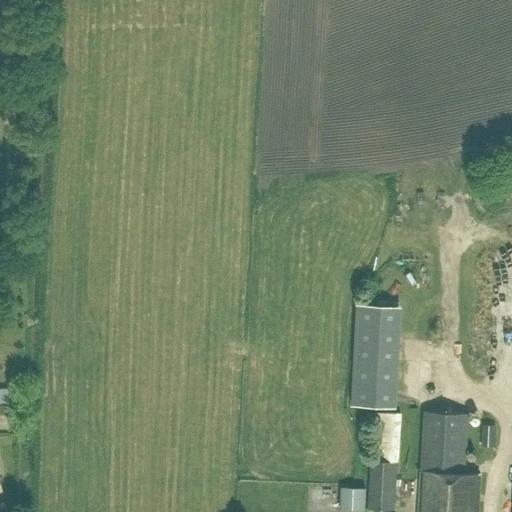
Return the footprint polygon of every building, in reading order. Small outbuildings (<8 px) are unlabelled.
[(399,307),(356,304),(352,385),(351,404),(394,406),(395,387),(399,307)] [(468,413),(424,411),(418,511),(477,511),(480,473),(464,472),(468,413)] [(398,413),(375,412),(372,460),(370,459),(368,508),(394,510),(398,413)] [(495,424),(482,424),(481,445),(494,446),(495,424)] [(365,487),(340,487),(340,509),(365,509),(365,487)]
